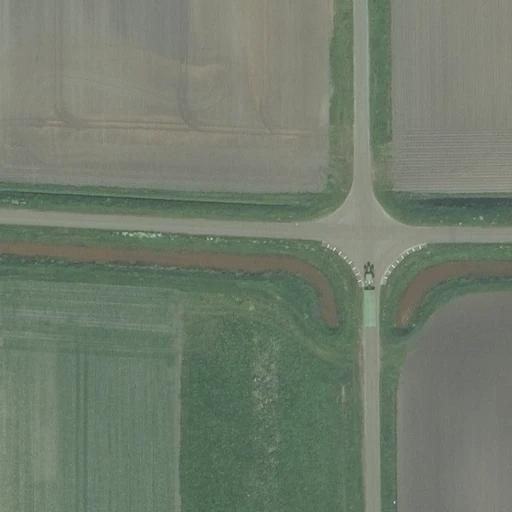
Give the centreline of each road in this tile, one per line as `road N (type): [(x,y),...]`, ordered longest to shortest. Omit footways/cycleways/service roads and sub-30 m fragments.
road 1 (unclassified): [(363,236),(0,217)]
road 2 (unclassified): [(373,511),(363,236)]
road 3 (unclassified): [(363,236),(360,0)]
road 4 (unclassified): [(511,235),(363,236)]
